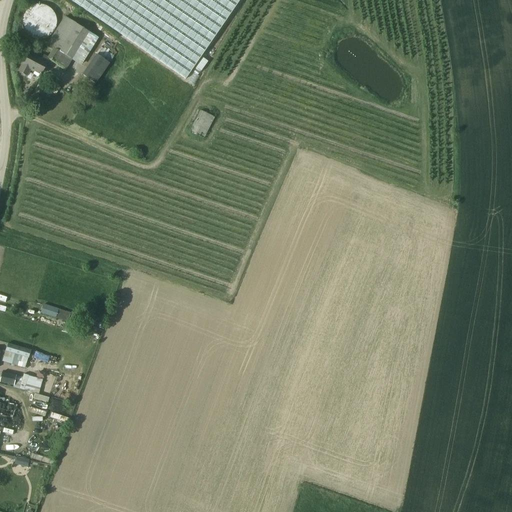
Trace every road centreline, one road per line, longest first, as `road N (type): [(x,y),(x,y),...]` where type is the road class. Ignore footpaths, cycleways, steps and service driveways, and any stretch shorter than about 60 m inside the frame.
road 1 (track): [(4,105),(140,166),(158,163),(176,135)]
road 2 (unclassified): [(0,170),(6,0)]
